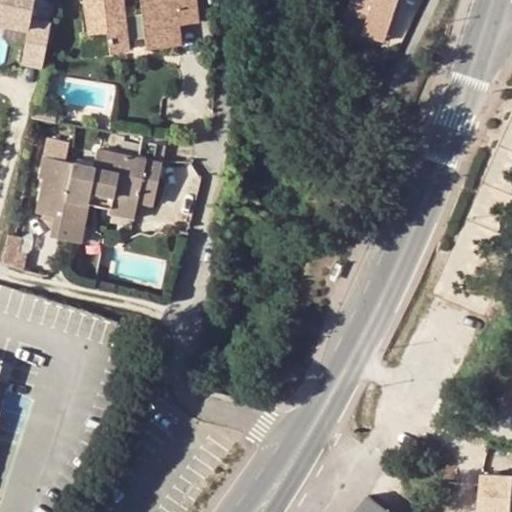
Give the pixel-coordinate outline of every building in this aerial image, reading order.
[(35,0),(0,0),(0,34),(27,40),(35,0)] [(145,27),(147,36),(148,47),(182,44),(180,24),(198,21),(195,0),(141,0),(144,14),(125,17),(122,0),(84,0),(89,33),(108,31),(110,51),(128,49),(128,39),(127,29),(145,27)] [(363,28),(387,36),(398,0),(349,0),(346,12),(366,19),(363,28)] [(127,29),(128,39),(147,36),(145,27),(127,29)] [(387,36),(363,28),(361,34),(385,41),(387,36)] [(81,34),(84,54),(110,51),(108,31),(89,33),(81,34)] [(48,44),(27,40),(26,47),(47,51),(48,44)] [(47,51),(26,47),(21,74),(42,78),(47,51)] [(93,166),(44,157),(40,178),(45,179),(39,213),(56,216),(52,235),(81,241),(91,191),(113,195),(112,200),(138,205),(138,201),(154,204),(161,166),(165,146),(141,142),(137,157),(97,149),(93,166)] [(112,200),(111,207),(109,213),(135,218),(138,205),(112,200)] [(23,240),(10,238),(4,265),(26,270),(29,258),(20,256),(23,240)] [(185,248),(186,243),(174,239),(172,244),(185,248)] [(336,259),(329,275),(337,278),(344,262),(336,259)] [(511,511),(511,471),(484,471),(484,511),(511,511)] [(392,511),(370,494),(355,511),(392,511)]
